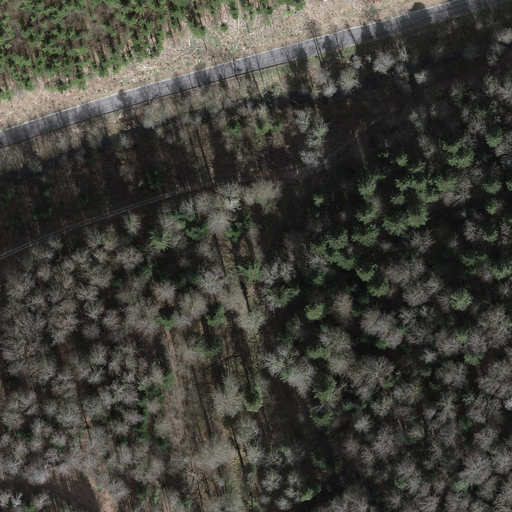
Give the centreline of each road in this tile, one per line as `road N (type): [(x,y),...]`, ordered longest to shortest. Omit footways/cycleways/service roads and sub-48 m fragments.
road 1 (track): [(0,256),(87,218),(340,149),(415,93),(511,59)]
road 2 (secondary): [(477,0),(0,138)]
road 3 (track): [(326,154),(268,241),(263,287),(276,312),(417,213),(511,190)]
